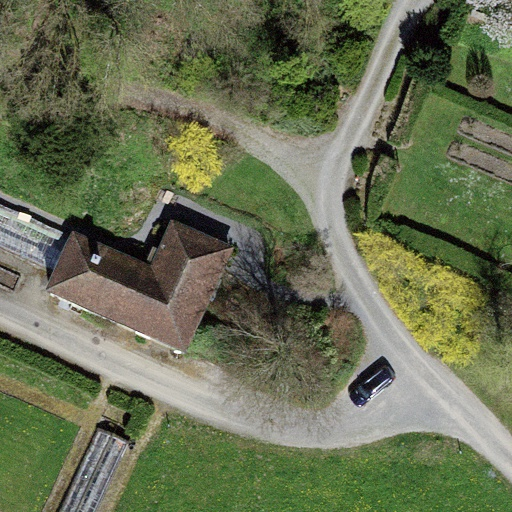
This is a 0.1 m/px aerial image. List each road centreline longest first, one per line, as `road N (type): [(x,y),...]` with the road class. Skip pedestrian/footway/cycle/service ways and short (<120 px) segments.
road 1 (track): [(419,0),(330,153),(345,288),(511,460)]
road 2 (track): [(476,422),(271,435),(0,314)]
